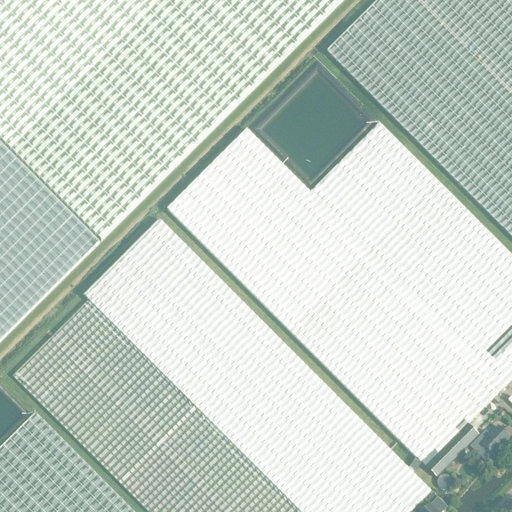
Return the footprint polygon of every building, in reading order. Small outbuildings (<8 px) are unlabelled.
[(0,0),(0,139),(102,242),(344,0),(0,0)] [(511,0),(377,0),(326,51),(511,238),(511,0)] [(477,437),(475,434),(467,426),(511,380),(511,258),(378,124),(309,193),(247,131),(167,212),(171,216),(419,464),(420,463),(436,479),(477,437)] [(0,343),(99,244),(0,144),(0,343)] [(89,301),(299,511),(412,511),(431,494),(263,325),(164,227),(159,222),(85,296),(89,301)] [(88,301),(12,377),(146,511),(299,511),(89,301),(85,296),(84,297),(88,301)] [(130,511),(35,416),(0,450),(0,511),(130,511)] [(486,431),(469,448),(484,462),(491,456),(508,440),(502,433),(497,428),(490,435),(486,431)] [(451,479),(450,478),(449,477),(448,477),(447,476),(446,476),(444,476),(443,476),(442,477),(441,477),(439,478),(439,479),(438,480),(437,481),(437,482),(437,484),(437,485),(437,486),(438,488),(439,489),(440,490),(441,490),(442,491),(443,491),(444,492),(446,491),(447,491),(448,491),(449,490),(450,489),(451,488),(452,487),(452,486),(452,484),(452,483),(452,482),(452,480),(451,479)] [(461,476),(457,481),(462,486),(467,481),(461,476)] [(443,511),(447,509),(437,499),(429,507),(429,506),(423,511),(443,511)]
